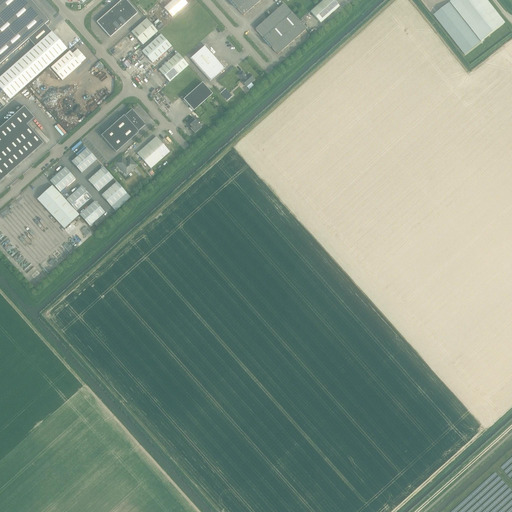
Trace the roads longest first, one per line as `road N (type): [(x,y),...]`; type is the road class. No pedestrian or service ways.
road 1 (unclassified): [(130,86),(0,204)]
road 2 (track): [(416,511),(511,425)]
